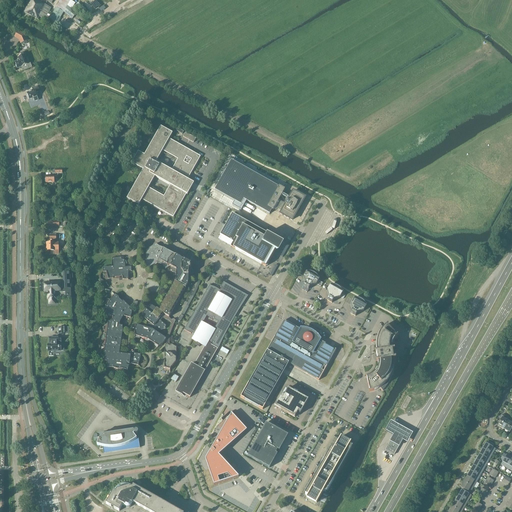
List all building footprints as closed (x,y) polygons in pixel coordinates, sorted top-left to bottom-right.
[(35,0),(30,0),(24,12),(38,19),(40,17),(45,20),(51,8),(35,0)] [(72,19),(77,14),(72,9),(75,4),(69,0),(61,0),(49,19),(57,24),(64,12),(72,19)] [(24,35),(18,31),(15,36),(20,39),(21,43),(28,41),(26,35),(25,35),(24,35)] [(15,62),(16,65),(15,65),(16,68),(17,68),(17,69),(22,67),(22,68),(23,69),(24,69),(26,68),(27,67),(27,66),(26,65),(28,64),(24,53),(22,54),(22,53),(20,54),(21,56),(18,58),(19,60),(15,62)] [(27,97),(28,100),(29,99),(29,100),(33,98),(34,102),(38,100),(36,93),(40,92),(38,86),(32,88),(33,91),(27,94),(27,95),(27,96),(27,97)] [(143,170),(127,199),(138,205),(142,200),(173,217),(186,194),(187,195),(194,183),(188,180),(201,157),(169,139),(172,133),(161,126),(144,155),(138,152),(131,164),(143,170)] [(196,139),(185,133),(183,137),(193,143),(196,139)] [(50,154),(45,154),(45,158),(44,158),(45,161),(54,161),(53,154),(53,152),(54,152),(54,150),(62,150),(62,143),(49,144),(49,150),(50,150),(50,154)] [(279,186),(279,187),(231,160),(215,190),(241,205),(244,200),(270,214),(272,210),(273,210),(285,189),(279,186)] [(280,214),(292,220),(305,198),(293,191),(280,214)] [(231,247),(266,267),(280,241),(232,214),(220,235),(233,243),(231,247)] [(47,247),(46,247),(46,249),(47,250),(47,251),(59,251),(58,243),(54,243),(54,240),(56,240),(56,235),(50,235),(50,240),(50,243),(47,243),(47,247)] [(163,344),(166,339),(167,339),(167,344),(165,346),(164,369),(170,370),(176,362),(176,347),(171,344),(171,345),(169,344),(170,335),(174,324),(175,321),(176,321),(175,321),(173,320),(174,318),(173,320),(171,320),(169,318),(188,284),(188,280),(190,279),(191,264),(189,263),(156,244),(146,250),(146,259),(162,265),(165,269),(170,266),(172,268),(172,272),(173,273),(173,276),(174,275),(176,276),(176,280),(159,310),(150,305),(147,306),(145,310),(146,310),(141,316),(149,323),(146,328),(136,325),(134,330),(135,338),(139,338),(140,337),(144,339),(145,340),(148,342),(150,341),(154,344),(154,345),(157,348),(163,344)] [(102,272),(106,272),(107,280),(106,280),(105,281),(104,281),(105,281),(106,281),(107,280),(108,280),(113,278),(123,277),(123,280),(128,280),(129,280),(130,281),(132,281),(130,280),(129,280),(128,280),(128,272),(133,272),(133,271),(132,271),(131,267),(125,267),(125,264),(124,262),(125,261),(124,260),(122,260),(121,258),(122,258),(122,257),(112,258),(111,258),(112,258),(111,267),(103,268),(103,272),(102,272)] [(63,272),(62,272),(63,272),(64,289),(70,288),(69,272),(63,272)] [(305,284),(303,287),(308,290),(310,287),(316,285),(319,280),(318,278),(316,276),(314,274),(312,273),(309,273),(307,272),(306,273),(303,278),(305,284)] [(55,288),(59,288),(59,280),(44,280),(44,288),(47,288),(47,295),(55,295),(55,288)] [(218,350),(221,343),(225,336),(228,329),(232,322),(236,315),(240,309),(244,302),(248,296),(223,282),(220,287),(221,288),(220,291),(217,289),(214,287),(212,286),(209,285),(208,286),(209,286),(209,287),(184,330),(191,334),(191,333),(195,335),(192,340),(205,347),(201,353),(194,365),(191,364),(175,392),(180,395),(181,393),(190,398),(205,371),(218,349),(218,350)] [(330,286),(327,291),(328,297),(327,300),(332,303),(333,300),(340,298),(343,293),(341,290),(339,289),(337,287),(335,286),(333,286),(330,286)] [(114,295),(110,300),(107,299),(105,303),(106,303),(105,306),(106,307),(106,308),(103,314),(108,317),(108,316),(113,318),(112,321),(108,322),(105,348),(104,354),(104,361),(107,361),(107,368),(113,368),(117,370),(121,369),(127,371),(129,364),(138,365),(140,359),(141,354),(134,353),(134,352),(131,351),(131,354),(128,354),(128,355),(119,354),(121,340),(122,340),(123,337),(124,337),(124,334),(123,333),(123,326),(119,326),(120,323),(123,317),(131,318),(132,312),(129,310),(130,308),(123,301),(122,302),(118,299),(119,298),(114,295)] [(353,299),(350,304),(352,311),(350,314),(355,316),(357,313),(363,312),(366,306),(365,305),(365,304),(363,302),(361,301),(359,300),(358,299),(356,299),(353,299)] [(320,341),(319,340),(318,339),(317,338),(316,337),(316,336),(315,335),(314,334),(313,334),(312,333),(311,332),(310,332),(308,331),(307,331),(306,331),(305,330),(304,330),(302,330),(301,330),(300,329),(284,320),(275,337),(274,337),(273,340),(268,348),(266,351),(267,351),(266,352),(249,383),(248,383),(246,387),(243,394),(243,393),(240,397),(244,399),(259,407),(259,408),(263,410),(265,405),(288,364),(288,363),(316,379),(319,381),(327,366),(336,350),(320,341)] [(387,325),(385,326),(384,328),(383,329),(381,331),(380,330),(379,330),(380,330),(379,333),(378,335),(377,338),(377,340),(376,342),(376,345),(376,348),(376,351),(375,352),(376,353),(377,355),(376,356),(375,357),(376,358),(377,358),(377,360),(377,362),(378,361),(378,363),(378,365),(377,368),(377,369),(376,370),(374,371),(371,374),(371,373),(372,375),(371,376),(370,376),(368,377),(367,377),(366,377),(366,378),(367,378),(369,391),(369,392),(371,392),(373,391),(375,390),(376,390),(379,389),(380,388),(382,391),(383,391),(383,390),(384,389),(386,387),(387,385),(389,382),(391,378),(391,375),(392,373),(393,370),(393,367),(393,359),(394,359),(394,358),(393,358),(392,350),(393,350),(392,349),(391,349),(391,348),(391,346),(392,343),(393,342),(394,340),(395,340),(394,339),(395,337),(397,336),(397,335),(396,336),(387,325)] [(59,347),(59,343),(61,343),(60,338),(53,338),(50,338),(50,343),(50,345),(48,345),(48,351),(59,351),(59,349),(59,347)] [(282,394),(281,394),(278,399),(279,400),(275,406),(284,411),(284,412),(294,418),(298,411),(300,412),(303,407),(304,407),(308,400),(295,392),(294,393),(288,389),(285,394),(284,396),(282,394)] [(247,430),(231,413),(205,460),(214,486),(238,477),(218,455),(247,430)] [(497,426),(503,430),(508,421),(505,419),(506,418),(501,415),(499,419),(501,420),(497,426)] [(393,435),(390,441),(399,446),(402,440),(407,443),(412,433),(390,420),(385,430),(393,435)] [(508,421),(503,430),(509,433),(511,430),(511,421),(511,423),(508,421)] [(248,454),(247,456),(257,461),(269,468),(277,454),(276,453),(276,452),(277,453),(278,451),(277,451),(278,450),(279,451),(288,435),(273,427),(266,423),(248,454)] [(104,436),(101,436),(101,435),(99,435),(99,436),(97,437),(98,438),(96,438),(95,438),(94,438),(94,440),(95,441),(96,441),(97,441),(97,440),(99,441),(97,446),(99,446),(100,450),(103,449),(103,453),(104,453),(104,452),(139,447),(139,448),(140,448),(138,437),(135,437),(133,435),(134,435),(134,434),(135,435),(136,435),(137,434),(138,434),(138,433),(137,432),(135,431),(134,432),(134,433),(133,428),(104,432),(104,436)] [(316,502),(317,503),(323,491),(326,492),(326,493),(352,447),(352,446),(349,445),(350,443),(349,443),(340,438),(341,438),(340,438),(333,450),(330,448),(304,494),(305,494),(307,495),(306,497),(307,497),(316,502)] [(384,451),(393,456),(399,446),(390,441),(384,451)] [(483,447),(481,449),(492,455),(495,449),(494,448),(489,445),(486,444),(484,447),(483,447)] [(481,451),(479,455),(489,460),(492,455),(481,449),(480,451),(481,451)] [(476,458),(475,460),(486,466),(489,460),(479,455),(477,458),(476,458)] [(501,465),(506,468),(511,458),(511,457),(510,456),(510,457),(506,455),(503,461),(501,465)] [(475,462),(473,466),(483,471),(486,466),(475,460),(474,462),(475,462)] [(470,469),(469,471),(480,477),(483,471),(473,466),(471,469),(470,469)] [(467,477),(476,482),(480,477),(469,471),(468,473),(469,473),(467,477)] [(464,480),(463,482),(473,488),(476,482),(467,477),(465,480),(464,480)] [(473,488),(463,482),(462,484),(463,484),(461,488),(470,493),(473,488)] [(116,511),(120,511),(123,508),(126,510),(127,510),(128,511),(129,511),(130,510),(131,510),(131,509),(133,507),(132,506),(133,505),(145,511),(176,511),(168,507),(134,488),(133,488),(133,487),(131,486),(128,486),(127,485),(126,485),(125,485),(124,485),(123,486),(122,486),(120,487),(119,487),(118,488),(117,489),(117,490),(116,491),(114,493),(107,506),(112,509),(112,511),(115,511),(116,511)] [(458,493),(457,495),(468,501),(471,496),(462,490),(459,494),(458,493)] [(457,498),(455,501),(465,507),(468,501),(457,495),(456,497),(457,498)] [(452,504),(451,506),(460,511),(461,511),(465,507),(455,501),(453,505),(452,504)]
